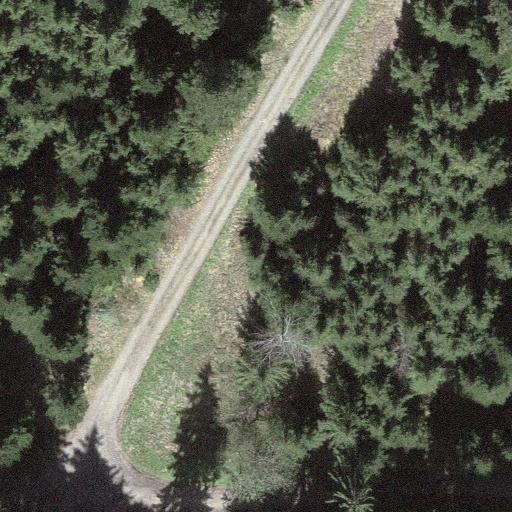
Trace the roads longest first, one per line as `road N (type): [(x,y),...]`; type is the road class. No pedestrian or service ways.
road 1 (track): [(339,0),(50,507)]
road 2 (track): [(20,511),(387,489),(511,494)]
